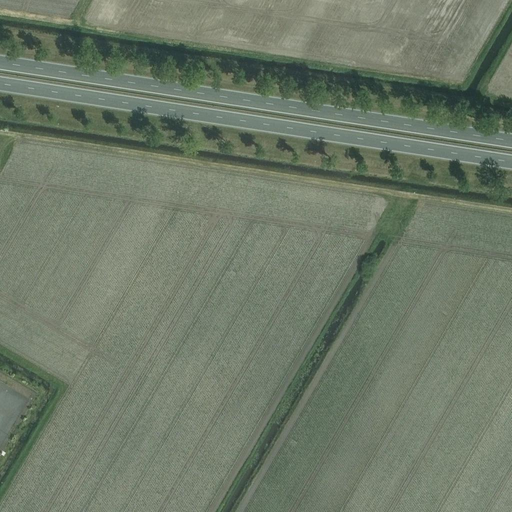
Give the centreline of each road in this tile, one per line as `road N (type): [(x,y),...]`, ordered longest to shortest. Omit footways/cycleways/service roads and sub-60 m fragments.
road 1 (trunk): [(511,139),(0,60)]
road 2 (trunk): [(0,83),(511,160)]
